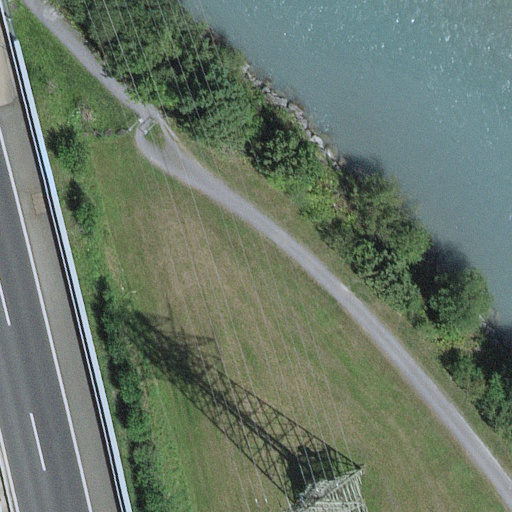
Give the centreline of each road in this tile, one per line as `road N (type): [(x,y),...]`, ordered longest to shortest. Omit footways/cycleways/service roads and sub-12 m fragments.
road 1 (track): [(511,495),(310,257),(161,144)]
road 2 (motorway): [(55,511),(0,276)]
